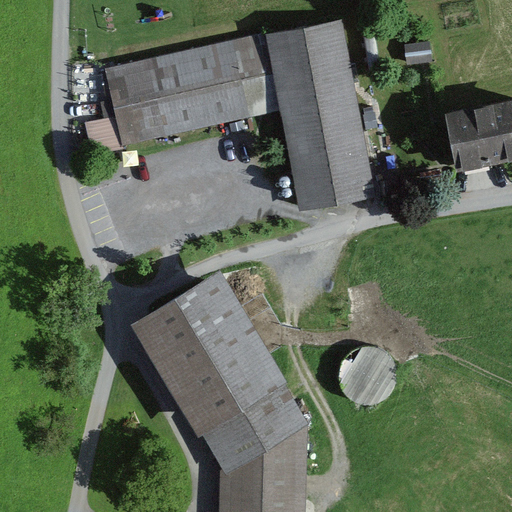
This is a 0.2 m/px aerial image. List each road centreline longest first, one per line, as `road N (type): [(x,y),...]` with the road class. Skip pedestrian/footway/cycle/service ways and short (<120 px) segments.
road 1 (unclassified): [(511,198),(422,210),(195,269),(113,315)]
road 2 (unclassified): [(62,0),(64,165),(113,315)]
road 3 (unclassified): [(113,315),(72,511)]
